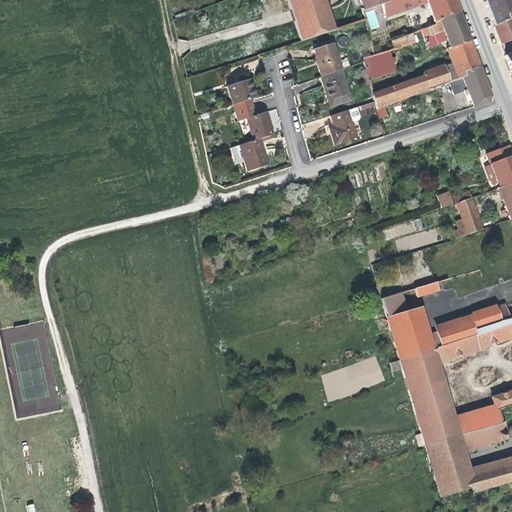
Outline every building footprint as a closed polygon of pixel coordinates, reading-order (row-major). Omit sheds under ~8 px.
[(286,0),(300,41),(333,30),(323,0),(286,0)] [(357,0),(361,10),(379,3),(383,2),(382,0),(357,0)] [(388,0),(383,2),(379,3),(383,18),(416,7),(425,0),(431,21),(458,12),(453,0),(388,0)] [(511,0),(483,0),(484,2),(493,25),(506,19),(504,14),(510,11),(511,10),(511,0)] [(506,19),(493,25),(500,45),(511,39),(511,15),(510,11),(504,14),(506,19)] [(479,68),(469,41),(462,24),(458,12),(431,21),(433,25),(429,26),(420,29),(428,49),(447,38),(450,48),(447,50),(453,65),(458,79),(465,77),(464,73),(479,68)] [(390,41),(392,49),(414,41),(411,33),(390,41)] [(311,44),(313,49),(331,43),(330,38),(311,44)] [(320,78),(339,71),(340,71),(331,43),(313,49),(318,65),(316,66),(320,78)] [(362,59),(363,63),(367,80),(394,73),(387,50),(373,55),(362,59)] [(448,83),(450,82),(458,79),(453,65),(443,68),(448,83)] [(375,108),(384,106),(448,83),(443,68),(423,74),(422,76),(422,78),(371,94),(373,102),(375,108)] [(467,90),(473,107),(487,103),(490,95),(485,81),(479,68),(464,73),(465,77),(458,79),(450,82),(454,94),(467,90)] [(320,78),(319,78),(328,108),(349,101),(339,71),(320,78)] [(226,86),(232,106),(234,105),(250,100),(254,99),(249,80),(226,86)] [(373,102),(359,107),(361,112),(375,108),(373,102)] [(259,140),(272,136),(265,113),(255,116),(251,103),(235,108),(238,121),(246,119),(252,142),(259,140)] [(375,108),(378,119),(387,116),(384,106),(375,108)] [(346,111),(350,123),(357,121),(358,118),(355,108),(346,111)] [(269,111),(272,121),(279,119),(276,109),(269,111)] [(346,111),(329,116),(333,127),(328,128),(334,145),(356,138),(350,123),(346,111)] [(267,166),(259,140),(252,142),(230,148),(234,161),(242,159),(243,163),(246,172),(267,166)] [(489,165),(511,157),(507,146),(485,155),(489,165)] [(511,156),(511,157),(489,165),(489,166),(494,180),(490,182),(491,185),(496,183),(498,189),(511,183),(511,156)] [(494,180),(489,166),(484,168),(489,182),(490,182),(494,180)] [(511,183),(498,189),(496,189),(504,210),(500,211),(502,215),(506,214),(508,221),(511,219),(511,183)] [(447,193),(435,198),(440,210),(452,206),(447,193)] [(453,198),(455,204),(469,199),(467,193),(453,198)] [(469,199),(455,204),(461,222),(466,236),(481,230),(469,199)] [(453,232),(455,239),(466,236),(461,222),(455,224),(458,231),(453,232)] [(422,287),(424,295),(437,291),(434,283),(422,287)] [(416,297),(424,295),(422,287),(413,289),(416,297)] [(399,293),(380,299),(386,317),(405,312),(399,293)] [(435,332),(440,348),(474,337),(473,333),(509,323),(504,306),(494,308),(494,307),(472,314),(469,322),(435,332)] [(386,317),(398,360),(432,350),(426,329),(419,308),(405,312),(386,317)] [(434,327),(435,332),(469,322),(472,314),(434,327)] [(421,446),(423,446),(458,436),(452,417),(436,364),(511,336),(511,321),(509,323),(473,333),(474,337),(440,348),(432,350),(398,360),(401,370),(423,443),(420,444),(421,446)] [(426,329),(432,350),(440,348),(435,332),(434,327),(426,329)] [(377,358),(320,374),(328,400),(384,384),(377,358)] [(398,360),(389,363),(391,372),(401,370),(398,360)] [(511,390),(491,398),(493,406),(495,410),(511,403),(511,390)] [(452,417),(458,436),(495,425),(500,424),(495,410),(493,406),(452,417)] [(500,424),(495,425),(499,440),(505,438),(500,424)] [(495,425),(458,436),(462,450),(499,440),(495,425)] [(423,446),(439,498),(461,491),(471,488),(472,493),(511,482),(511,463),(469,475),(467,469),(462,450),(458,436),(423,446)] [(511,456),(467,469),(469,475),(511,463),(511,456)]
